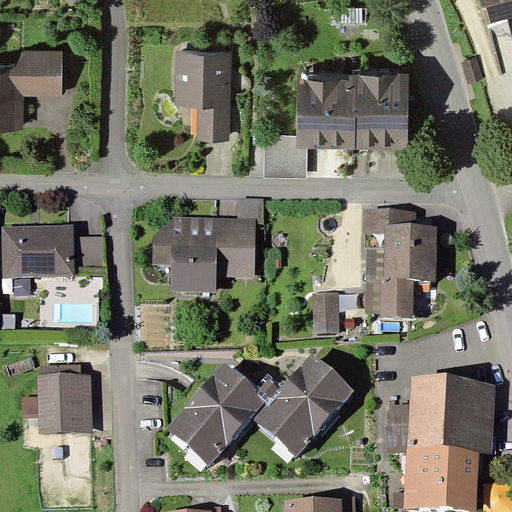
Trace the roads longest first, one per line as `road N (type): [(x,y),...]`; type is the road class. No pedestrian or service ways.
road 1 (residential): [(117,186),(476,188)]
road 2 (residential): [(128,511),(117,186)]
road 3 (tertiary): [(476,188),(420,0)]
road 4 (residential): [(111,0),(117,186)]
